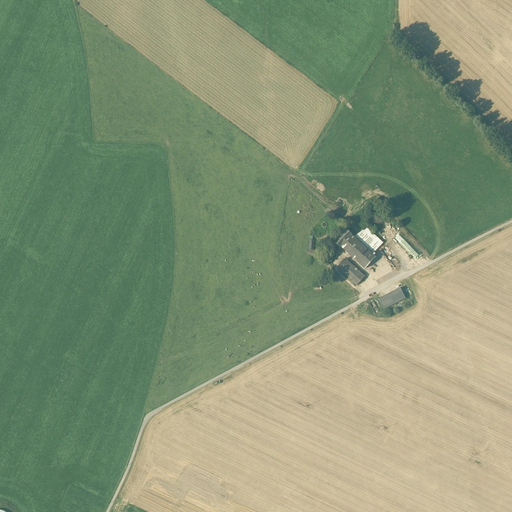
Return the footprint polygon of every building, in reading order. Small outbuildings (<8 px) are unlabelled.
[(381,224),(381,222),(381,219),(379,216),(377,215),(374,214),(371,215),(369,216),(367,219),(367,221),(367,224),(369,227),(371,228),(374,229),(377,228),(379,227),(381,224)] [(383,243),(366,228),(353,238),(372,255),(383,243)] [(347,231),(335,244),(340,248),(352,235),(347,231)] [(353,238),(351,236),(341,247),(365,269),(376,258),(372,255),(353,238)] [(365,277),(346,260),(338,270),(356,287),(365,277)] [(400,288),(378,299),(383,310),(406,299),(400,288)]
